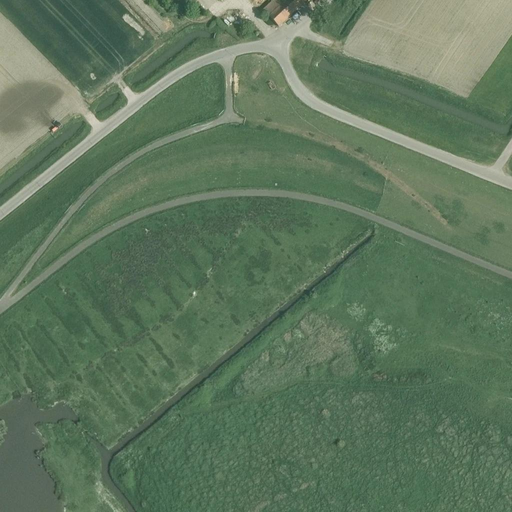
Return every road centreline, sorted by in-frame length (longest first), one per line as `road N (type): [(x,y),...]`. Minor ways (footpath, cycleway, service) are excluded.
road 1 (unclassified): [(0,215),(184,70),(271,46)]
road 2 (unclassified): [(511,186),(321,108),(302,95),(271,46)]
